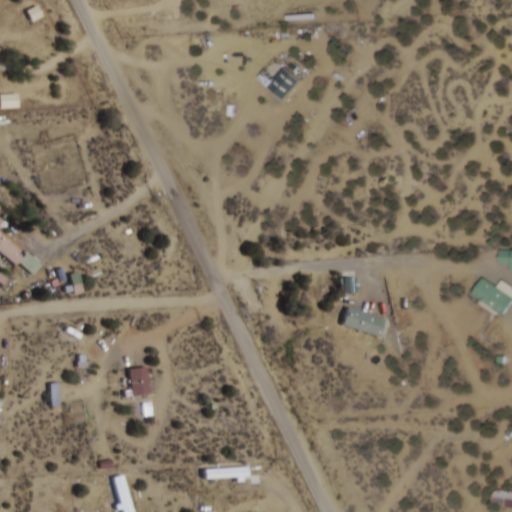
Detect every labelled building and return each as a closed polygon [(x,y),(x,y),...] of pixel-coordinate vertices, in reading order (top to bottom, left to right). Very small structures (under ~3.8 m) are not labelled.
[(307,81),(290,68),(274,89),(291,102),(307,81)] [(0,254),(15,266),(29,249),(0,226),(0,254)] [(511,251),(501,251),(501,265),(511,264),(511,251)] [(341,329),(380,336),(383,317),(345,310),(341,329)] [(129,397),(148,397),(148,369),(129,369),(129,397)] [(49,384),(49,407),(57,407),(57,384),(49,384)] [(247,479),(247,470),(205,470),(205,479),(247,479)] [(511,505),(511,491),(497,493),(498,507),(511,505)]
